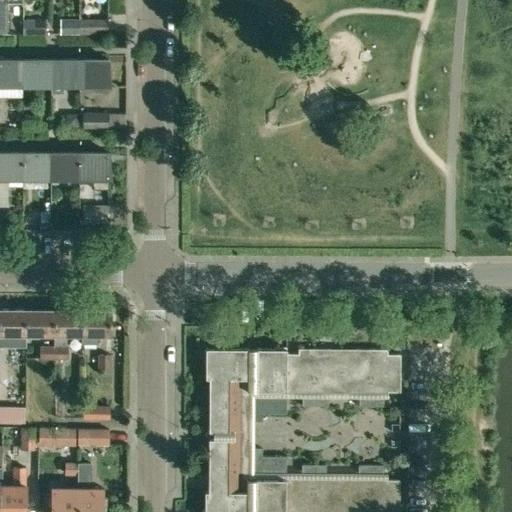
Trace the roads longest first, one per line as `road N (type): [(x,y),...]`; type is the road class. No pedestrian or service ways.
road 1 (residential): [(511,274),(154,274)]
road 2 (residential): [(154,274),(154,0)]
road 3 (residential): [(154,511),(154,274)]
road 4 (residential): [(437,511),(438,355)]
road 5 (residential): [(0,272),(154,274)]
